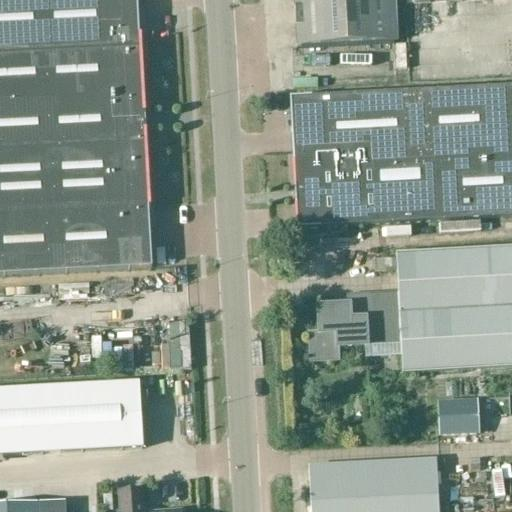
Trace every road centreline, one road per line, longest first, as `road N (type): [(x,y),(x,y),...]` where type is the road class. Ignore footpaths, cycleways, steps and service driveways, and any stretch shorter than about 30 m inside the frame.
road 1 (unclassified): [(221,0),(249,511)]
road 2 (unknown): [(246,461),(0,470)]
